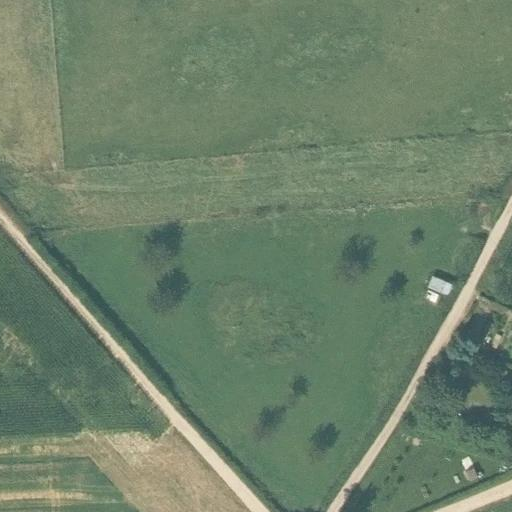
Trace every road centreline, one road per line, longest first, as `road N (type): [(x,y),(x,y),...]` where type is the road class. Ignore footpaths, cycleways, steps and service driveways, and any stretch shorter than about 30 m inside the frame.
road 1 (track): [(0,217),(259,511)]
road 2 (track): [(333,511),(433,354),(511,200)]
